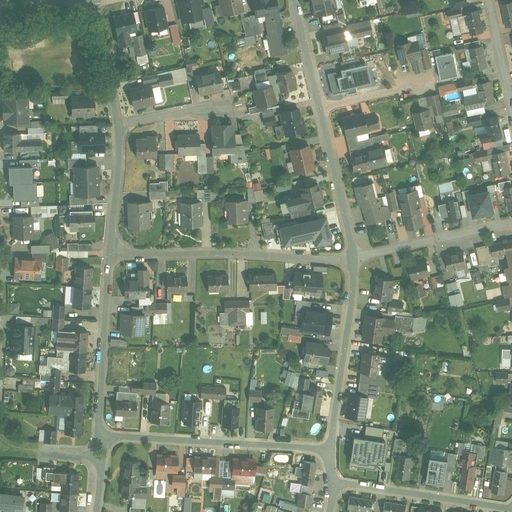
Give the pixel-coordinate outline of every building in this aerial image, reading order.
[(201,0),(191,0),(179,3),(183,22),(204,17),(205,17),(203,9),(201,0)] [(240,0),(220,0),(224,15),(243,11),(240,0)] [(255,0),(253,0),(257,17),(258,17),(279,12),(276,0),(255,0)] [(333,0),(312,0),(316,16),(321,15),(337,11),(333,0)] [(467,0),(450,0),(452,9),(469,6),(467,0)] [(511,2),(503,5),(507,26),(511,25),(511,2)] [(205,17),(204,17),(206,26),(215,24),(211,7),(203,9),(205,17)] [(147,11),(151,32),(169,29),(164,8),(147,11)] [(462,9),(448,12),(450,19),(459,17),(463,17),(463,16),(462,9)] [(479,10),(467,13),(467,15),(463,16),(463,17),(459,17),(463,34),(471,32),(471,35),(484,32),(479,10)] [(337,11),(321,15),(324,30),(340,26),(337,11)] [(279,12),(258,17),(259,23),(267,21),(273,50),(286,47),(279,12)] [(135,14),(115,17),(118,34),(119,34),(121,46),(132,44),(130,32),(138,31),(135,14)] [(251,17),(242,19),(246,37),(254,35),(252,24),(251,17)] [(369,20),(347,25),(348,31),(350,31),(350,29),(361,27),(362,28),(370,26),(369,20)] [(259,23),(252,24),(254,35),(255,38),(262,37),(259,23)] [(181,36),(178,25),(171,27),(174,37),(181,36)] [(370,26),(362,28),(363,35),(372,34),(370,26)] [(361,27),(350,29),(350,31),(352,38),(357,37),(363,35),(362,28),(361,27)] [(357,37),(352,38),(350,31),(348,31),(345,32),(348,48),(353,47),(359,45),(357,37)] [(345,32),(323,37),(323,38),(320,40),(321,44),(325,45),(327,54),(340,50),(348,49),(348,48),(345,32)] [(147,54),(143,35),(134,37),(138,56),(147,54)] [(412,43),(398,46),(402,63),(416,59),(422,57),(421,51),(419,42),(412,43)] [(482,46),(470,49),(473,62),(464,63),(466,71),(475,69),(475,70),(487,67),(482,46)] [(286,47),(273,50),(275,56),(288,53),(286,47)] [(353,47),(348,48),(348,49),(340,50),(343,62),(358,58),(360,58),(359,50),(355,51),(353,47)] [(432,67),(427,49),(421,51),(422,57),(425,69),(432,67)] [(436,56),(441,79),(458,75),(454,54),(452,54),(452,53),(436,56)] [(340,63),(342,70),(359,66),(358,58),(343,62),(340,63)] [(336,73),(328,75),(332,95),(347,91),(348,94),(357,92),(355,86),(371,83),(367,64),(359,66),(342,70),(340,70),(342,76),(337,77),(336,73)] [(192,68),(186,69),(189,81),(195,80),(192,68)] [(292,71),(276,74),(277,75),(267,78),(268,81),(270,81),(272,87),(273,94),(274,94),(296,88),(292,71)] [(220,72),(196,77),(200,95),(224,90),(221,78),(220,72)] [(266,72),(255,74),(258,90),(272,87),(270,81),(268,81),(267,78),(266,72)] [(172,74),(159,77),(160,86),(174,83),(172,74)] [(473,80),(458,83),(459,91),(475,88),(474,85),(473,80)] [(240,81),(231,82),(232,90),(240,89),(240,81)] [(481,96),(465,99),(467,109),(495,103),(490,81),(485,82),(478,84),(481,96)] [(151,83),(138,85),(139,88),(130,90),(134,108),(156,103),(151,83)] [(258,90),(255,91),(258,106),(258,107),(267,105),(276,102),(274,94),(273,94),(272,87),(258,90)] [(438,95),(427,97),(429,106),(433,105),(440,103),(438,95)] [(94,97),(72,97),(73,115),(94,115),(94,97)] [(27,98),(4,99),(5,104),(3,104),(4,118),(5,118),(5,123),(17,122),(28,122),(27,98)] [(440,103),(433,105),(436,116),(443,114),(440,103)] [(258,106),(249,108),(251,114),(262,112),(268,110),(267,105),(258,107),(258,106)] [(453,105),(443,107),(445,115),(455,113),(453,105)] [(268,110),(262,112),(264,118),(274,115),(273,109),(268,110)] [(299,109),(281,113),(286,135),(306,131),(304,121),(302,122),(299,109)] [(429,110),(414,113),(418,131),(433,127),(429,110)] [(363,113),(342,118),(346,136),(356,133),(367,131),(367,130),(365,119),(363,113)] [(443,114),(436,116),(438,124),(445,123),(443,114)] [(480,115),(469,118),(471,125),(482,123),(480,115)] [(378,116),(365,119),(367,130),(381,127),(378,116)] [(498,116),(485,119),(488,133),(481,134),(483,142),(490,140),(502,138),(498,116)] [(454,133),(448,122),(445,123),(451,134),(454,133)] [(98,125),(80,126),(80,136),(81,136),(81,135),(98,134),(98,125)] [(231,126),(213,127),(213,136),(212,136),(213,144),(212,144),(213,154),(220,154),(220,152),(233,151),(234,151),(233,135),(231,135),(231,126)] [(356,133),(346,136),(348,143),(358,141),(356,133)] [(20,134),(4,135),(4,151),(21,151),(33,150),(33,140),(21,141),(20,134)] [(98,134),(81,135),(81,136),(81,144),(85,147),(85,152),(105,151),(104,134),(98,134)] [(241,135),(233,135),(234,151),(233,151),(233,160),(239,160),(239,161),(242,161),(242,160),(245,159),(246,163),(247,163),(241,135)] [(198,136),(177,136),(178,154),(197,154),(199,154),(199,144),(198,136)] [(156,156),(156,137),(147,137),(148,140),(136,140),(137,157),(149,156),(149,154),(155,154),(155,156),(156,156)] [(358,141),(348,143),(350,151),(375,145),(373,137),(358,141)] [(502,138),(490,140),(492,148),(503,146),(502,138)] [(206,157),(206,143),(199,144),(199,154),(197,154),(197,160),(206,160),(206,157)] [(492,148),(488,149),(488,150),(489,155),(505,152),(510,151),(509,145),(503,146),(492,148)] [(309,146),(291,150),(296,173),(315,168),(314,167),(313,168),(310,155),(311,155),(309,146)] [(281,147),(270,150),(273,164),(285,161),(281,147)] [(384,147),(368,150),(368,153),(351,157),(354,171),(371,167),(372,168),(388,164),(384,147)] [(488,150),(470,154),(472,163),(489,159),(488,155),(489,155),(488,150)] [(489,155),(488,155),(489,159),(490,163),(492,163),(493,169),(496,168),(498,176),(510,174),(505,152),(489,155)] [(87,158),(68,159),(69,168),(75,168),(87,167),(87,158)] [(20,167),(9,168),(9,185),(13,185),(13,184),(33,183),(32,182),(32,167),(20,167)] [(87,167),(75,168),(76,181),(69,182),(70,182),(76,182),(76,195),(76,196),(88,195),(99,195),(99,188),(99,185),(99,184),(99,177),(98,174),(99,174),(98,174),(98,167),(87,167)] [(458,180),(451,182),(453,191),(453,192),(454,192),(461,190),(458,180)] [(511,184),(511,181),(499,184),(499,185),(501,191),(505,190),(505,188),(511,186),(511,184)] [(33,183),(13,184),(13,185),(13,200),(21,200),(37,199),(36,182),(32,182),(33,183)] [(167,183),(149,184),(150,192),(165,191),(168,191),(167,183)] [(319,184),(301,188),(303,197),(287,201),(290,213),(310,208),(323,205),(319,184)] [(376,199),(372,184),(357,188),(361,207),(363,206),(367,224),(385,220),(382,208),(385,207),(383,197),(376,199)] [(421,184),(408,187),(410,193),(411,199),(411,198),(413,207),(420,205),(419,197),(424,196),(421,184)] [(494,185),(487,186),(488,192),(489,192),(490,194),(495,193),(494,185)] [(257,204),(253,188),(247,188),(248,204),(257,204)] [(469,196),(470,196),(469,190),(462,192),(464,200),(470,198),(469,196)] [(165,191),(150,192),(150,200),(166,199),(165,191)] [(453,191),(441,193),(448,221),(462,217),(459,206),(457,198),(456,198),(454,192),(453,192),(453,191)] [(490,194),(489,192),(488,192),(470,196),(469,196),(470,198),(474,217),(486,214),(486,213),(493,212),(490,194)] [(397,210),(393,193),(387,195),(391,212),(397,210)] [(410,193),(401,195),(409,230),(425,226),(420,205),(413,207),(411,198),(411,199),(410,193)] [(88,195),(76,196),(76,195),(70,195),(70,205),(88,204),(88,195)] [(37,199),(21,200),(21,207),(31,206),(39,206),(39,199),(37,199)] [(245,201),(227,202),(227,209),(229,208),(230,223),(246,222),(245,201)] [(201,202),(181,203),(181,213),(182,226),(181,226),(181,227),(201,226),(201,202)] [(151,203),(128,203),(129,229),(149,228),(149,219),(147,219),(147,211),(151,211),(151,203)] [(465,204),(459,206),(462,217),(468,216),(465,204)] [(70,205),(59,206),(60,216),(70,215),(70,211),(71,211),(70,205)] [(385,207),(382,208),(385,220),(391,218),(389,206),(385,207)] [(310,208),(290,213),(292,219),(308,216),(312,215),(310,208)] [(71,211),(70,211),(70,215),(70,224),(75,223),(76,229),(94,229),(94,210),(71,211)] [(312,215),(308,216),(310,222),(318,220),(318,221),(327,220),(325,213),(312,215)] [(32,216),(14,217),(15,239),(33,238),(32,216)] [(310,222),(299,225),(298,224),(282,227),(282,228),(287,227),(288,231),(286,232),(286,234),(288,233),(291,244),(322,237),(318,221),(318,220),(310,222)] [(272,222),(262,224),(265,239),(275,237),(272,222)] [(53,233),(43,237),(46,245),(49,245),(49,251),(59,247),(53,233)] [(511,239),(492,244),(492,245),(485,247),(488,258),(509,253),(511,252),(511,239)] [(485,246),(477,247),(477,249),(481,266),(489,264),(485,247),(485,246)] [(47,252),(33,253),(33,260),(40,261),(40,262),(46,262),(47,252)] [(464,252),(447,257),(449,265),(446,265),(447,271),(450,270),(450,271),(467,267),(464,252)] [(33,260),(16,259),(15,279),(39,280),(40,270),(41,271),(41,269),(40,269),(40,262),(40,261),(33,260)] [(428,261),(409,266),(413,279),(415,286),(421,285),(420,282),(419,278),(431,275),(428,261)] [(478,264),(471,265),(473,272),(480,271),(478,264)] [(92,269),(76,268),(75,287),(90,288),(92,269)] [(147,270),(139,270),(139,280),(148,280),(147,270)] [(480,271),(473,272),(475,284),(483,282),(480,271)] [(323,275),(295,273),(294,287),(291,286),(291,292),(321,295),(323,275)] [(276,274),(248,275),(249,291),(269,290),(269,286),(276,286),(276,274)] [(227,275),(208,276),(208,292),(228,291),(227,275)] [(442,275),(431,278),(434,289),(444,286),(442,275)] [(187,276),(167,277),(167,279),(163,279),(163,286),(167,286),(167,293),(187,292),(187,276)] [(394,281),(377,278),(374,298),(391,300),(394,281)] [(139,280),(125,281),(126,297),(139,297),(148,296),(148,280),(139,280)] [(422,281),(420,282),(421,285),(415,286),(414,286),(417,298),(425,296),(422,285),(423,285),(422,281)] [(456,282),(447,284),(449,291),(457,289),(456,282)] [(483,282),(475,284),(477,291),(484,289),(483,282)] [(291,286),(284,286),(283,299),(290,300),(291,292),(291,286)] [(90,288),(75,287),(73,307),(89,308),(90,288)] [(444,287),(435,289),(437,296),(446,294),(444,287)] [(447,296),(451,308),(464,304),(460,292),(447,296)] [(156,296),(148,296),(139,297),(139,307),(143,307),(142,304),(155,303),(156,296)] [(506,299),(497,301),(499,311),(511,308),(511,297),(506,299)] [(311,302),(297,300),(296,313),(299,313),(303,314),(304,311),(310,311),(311,302)] [(237,301),(225,302),(225,313),(230,313),(237,313),(237,301)] [(248,301),(237,301),(237,313),(244,313),(249,313),(248,301)] [(404,305),(390,302),(389,310),(403,312),(404,305)] [(17,313),(17,303),(7,303),(7,313),(17,313)] [(155,303),(142,304),(143,307),(143,315),(144,315),(155,315),(155,303)] [(167,303),(155,303),(155,315),(167,315),(167,303)] [(65,307),(54,306),(53,318),(65,319),(65,307)] [(139,307),(132,307),(132,314),(143,315),(143,307),(139,307)] [(310,311),(304,311),(303,314),(301,330),(317,332),(329,334),(329,333),(331,314),(310,311)] [(237,313),(230,313),(230,324),(244,324),(244,313),(237,313)] [(132,314),(123,314),(121,334),(143,335),(143,334),(140,334),(141,316),(144,316),(144,315),(143,315),(132,314)] [(384,318),(367,316),(363,339),(381,341),(381,339),(383,340),(383,334),(390,335),(390,333),(394,334),(395,331),(396,322),(384,320),(384,318)] [(417,319),(397,316),(396,322),(395,331),(414,334),(417,319)] [(65,319),(53,318),(52,330),(58,331),(64,331),(65,319)] [(34,326),(15,325),(15,335),(13,335),(12,341),(14,341),(14,351),(32,352),(34,326)] [(299,330),(282,327),(281,333),(289,335),(298,336),(299,330)] [(88,332),(72,331),(64,331),(58,331),(56,349),(57,350),(64,350),(87,352),(88,332)] [(324,345),(307,343),(304,365),(319,367),(320,363),(327,364),(329,349),(322,348),(322,346),(324,346),(324,345)] [(87,352),(64,350),(63,357),(63,361),(70,361),(69,370),(86,371),(87,352)] [(379,355),(364,352),(361,372),(387,376),(388,365),(378,363),(379,356),(379,355)] [(57,357),(48,356),(47,365),(40,364),(39,374),(41,374),(40,380),(49,381),(49,375),(50,369),(56,369),(61,369),(69,370),(70,361),(63,361),(63,357),(57,357)] [(389,357),(379,356),(378,363),(388,365),(389,357)] [(61,369),(56,369),(55,376),(49,375),(49,381),(60,382),(61,369)] [(295,373),(288,371),(284,384),(292,386),(295,373)] [(387,376),(361,372),(359,382),(379,385),(385,386),(387,376)] [(511,374),(497,374),(497,383),(511,383),(511,374)] [(310,379),(300,377),(298,388),(308,390),(310,379)] [(60,382),(49,381),(48,393),(52,393),(59,394),(60,382)] [(145,382),(132,382),(131,393),(138,393),(144,394),(145,382)] [(156,383),(145,382),(144,394),(155,395),(156,383)] [(379,385),(359,382),(358,392),(362,392),(362,396),(368,397),(368,398),(377,399),(379,385)] [(214,388),(201,387),(200,396),(200,398),(204,398),(213,399),(214,388)] [(226,389),(214,388),(213,399),(225,400),(226,389)] [(302,402),(295,400),(293,416),(308,419),(309,411),(319,413),(323,390),(311,389),(310,394),(304,393),(302,402)] [(261,391),(250,391),(249,402),(261,403),(261,391)] [(131,393),(117,392),(115,416),(136,418),(138,393),(131,393)] [(84,396),(59,394),(52,393),(52,401),(50,401),(50,414),(56,414),(56,415),(66,415),(83,416),(84,396)] [(362,396),(350,394),(347,417),(364,420),(368,398),(368,397),(362,396)] [(200,396),(184,396),(183,416),(187,416),(187,424),(203,425),(204,398),(200,398),(200,396)] [(169,404),(153,403),(151,423),(167,424),(169,404)] [(505,406),(498,405),(495,422),(501,423),(501,419),(502,412),(504,412),(505,406)] [(239,408),(222,407),(221,427),(238,428),(239,408)] [(273,410),(257,409),(255,429),(272,430),(273,410)] [(83,416),(66,415),(65,435),(81,436),(83,416)] [(57,431),(46,430),(45,441),(45,442),(56,443),(57,431)] [(394,438),(392,451),(400,452),(402,439),(394,438)] [(466,444),(460,443),(457,459),(462,460),(463,460),(465,452),(466,444)] [(465,452),(463,460),(462,460),(461,465),(464,466),(477,467),(478,458),(483,459),(485,446),(475,444),(474,453),(465,452)] [(506,453),(497,452),(498,448),(497,448),(494,463),(497,464),(509,466),(511,466),(511,450),(507,449),(506,453)] [(452,450),(443,449),(441,462),(450,463),(451,458),(452,450)] [(381,453),(369,451),(366,472),(378,474),(381,453)] [(178,456),(158,455),(157,471),(178,472),(178,456)] [(413,458),(401,456),(398,477),(409,479),(413,458)] [(216,458),(195,457),(194,472),(203,473),(215,474),(216,458)] [(255,460),(234,459),(233,475),(237,475),(252,475),(254,476),(255,460)] [(140,462),(125,461),(122,497),(134,497),(135,486),(138,486),(140,462)] [(441,462),(433,461),(429,483),(441,485),(442,478),(448,479),(450,463),(441,462)] [(317,464),(304,462),(303,469),(297,468),(296,476),(302,477),(301,483),(306,484),(313,485),(317,464)] [(509,466),(497,464),(496,470),(508,472),(509,466)] [(55,467),(43,466),(43,479),(51,480),(51,481),(62,482),(62,473),(54,472),(55,467)] [(477,467),(464,466),(461,488),(473,490),(477,467)] [(265,468),(257,467),(255,474),(264,476),(265,468)] [(508,472),(496,470),(492,493),(504,495),(508,472)] [(79,474),(62,473),(62,482),(61,492),(78,493),(79,474)] [(186,476),(174,475),(173,487),(178,487),(185,487),(186,476)] [(252,475),(237,475),(236,484),(252,484),(252,475)] [(223,478),(211,477),(210,488),(214,489),(220,489),(222,489),(223,478)] [(235,479),(223,478),(222,489),(234,490),(235,479)] [(153,498),(166,498),(166,481),(153,481),(153,498)] [(313,485),(306,484),(305,486),(303,485),(301,493),(312,495),(313,485)] [(138,486),(135,486),(134,497),(146,498),(147,487),(138,486)] [(0,492),(0,508),(6,509),(21,511),(22,511),(24,495),(0,492)] [(76,511),(78,493),(61,492),(60,511),(70,511),(76,511)] [(312,495),(301,493),(299,506),(309,508),(312,495)] [(272,496),(264,494),(262,501),(269,504),(272,496)] [(369,511),(371,501),(349,497),(348,509),(366,511),(369,511)] [(190,511),(191,498),(185,498),(183,511),(190,511)] [(146,500),(132,499),(132,508),(146,509),(146,500)] [(52,511),(53,503),(41,502),(40,511),(52,511)] [(405,511),(407,506),(385,502),(383,511),(405,511)] [(295,511),(297,506),(283,503),(282,509),(294,511),(295,511)]
